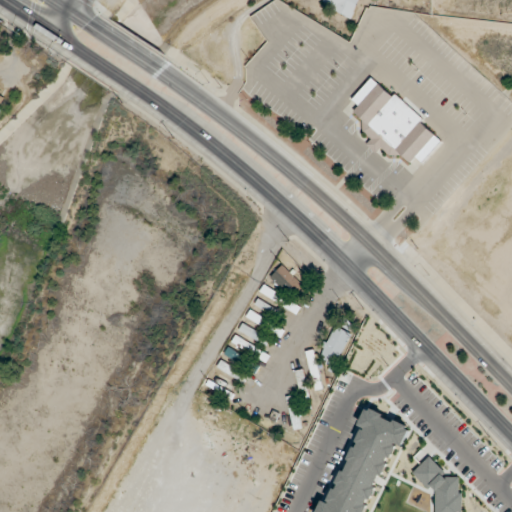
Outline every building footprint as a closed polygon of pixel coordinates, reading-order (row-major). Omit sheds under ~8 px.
[(371,75),(351,99),(358,105),(349,115),(373,136),(366,144),(377,153),(381,148),(392,157),(397,151),(410,162),(415,156),(422,162),(444,137),(371,75)] [(305,285),(283,264),(272,275),(294,297),(305,285)] [(301,306),(265,283),(260,290),(296,313),(301,306)] [(253,303),(280,317),(283,311),(256,297),(253,303)] [(246,316),(272,329),(276,322),(250,309),(246,316)] [(271,348),(265,345),(270,334),(241,323),(232,344),(267,358),(271,348)] [(320,355),(336,363),(352,331),(336,323),(320,355)] [(323,385),(314,348),(306,350),(315,387),(323,385)] [(295,370),(305,406),(313,404),(303,368),(295,370)] [(295,428),(304,426),(295,394),(286,396),(295,428)]
